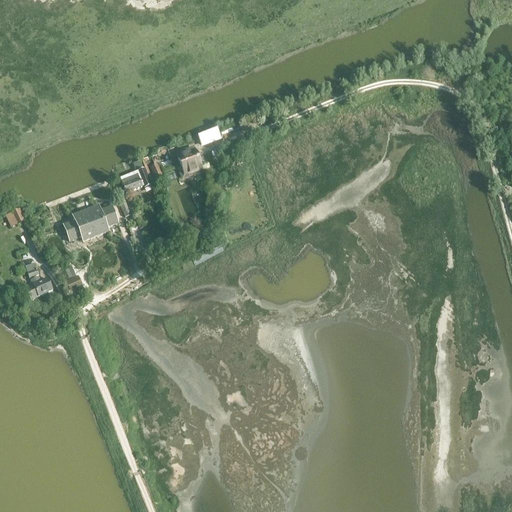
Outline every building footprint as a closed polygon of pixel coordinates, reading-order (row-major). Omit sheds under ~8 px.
[(198,139),(200,145),(217,139),(214,132),(198,139)] [(179,170),(182,178),(187,176),(186,174),(200,168),(192,147),(176,154),(181,169),(179,170)] [(120,181),(126,196),(150,186),(140,160),(132,163),(137,174),(120,181)] [(148,167),(153,180),(161,176),(155,164),(148,167)] [(116,198),(123,218),(129,215),(122,196),(116,198)] [(8,213),(14,226),(24,221),(19,209),(8,213)] [(112,209),(101,214),(98,209),(74,218),(76,223),(65,228),(71,243),(82,239),(84,244),(108,234),(107,230),(119,225),(112,209)] [(47,280),(41,283),(32,263),(24,267),(33,286),(25,290),(31,302),(52,292),(47,280)] [(66,282),(71,294),(82,289),(77,277),(66,282)]
